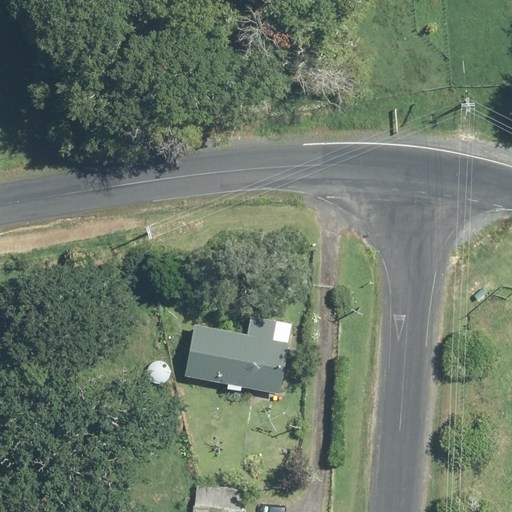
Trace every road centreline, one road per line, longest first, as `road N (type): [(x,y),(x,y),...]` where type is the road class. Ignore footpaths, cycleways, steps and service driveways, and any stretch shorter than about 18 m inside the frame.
road 1 (residential): [(0,199),(136,174),(406,167)]
road 2 (residential): [(393,511),(414,244),(406,167)]
